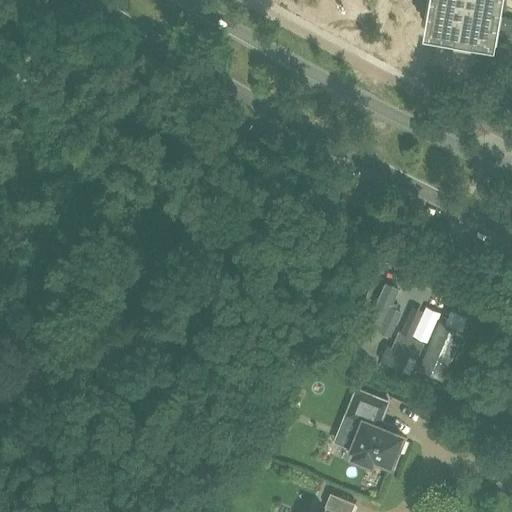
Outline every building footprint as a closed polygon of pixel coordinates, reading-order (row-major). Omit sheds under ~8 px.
[(511,18),(495,15),(497,0),(432,0),(429,20),(492,31),(493,26),(511,29),(511,18)] [(387,280),(367,324),(390,334),(401,308),(391,304),(399,286),(387,280)] [(438,309),(432,322),(446,329),(443,336),(453,340),(462,320),(438,309)] [(423,342),(412,337),(398,331),(392,346),(387,344),(386,345),(417,358),(424,342),(423,342)] [(403,370),(407,362),(414,365),(417,358),(386,345),(380,360),(403,370)] [(346,413),(358,417),(356,421),(352,431),(356,433),(350,448),(353,449),(351,455),(370,463),(373,457),(389,464),(395,449),(399,451),(405,438),(401,436),(401,434),(376,424),(385,400),(356,388),(346,413)] [(261,448),(266,435),(258,432),(256,431),(251,444),(252,444),(261,448)] [(310,511),(349,511),(354,501),(329,491),(324,505),(327,506),(324,511),(318,511),(311,509),(310,511)]
